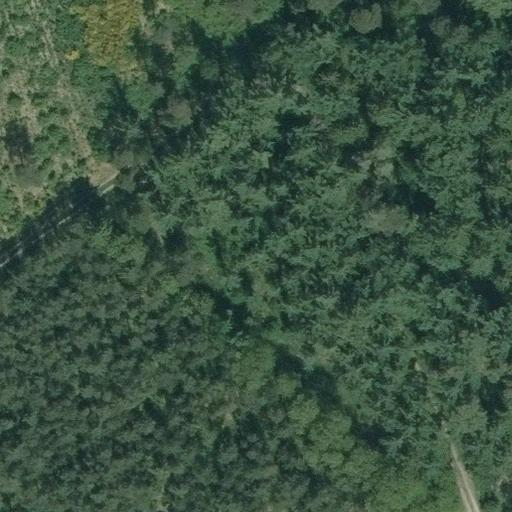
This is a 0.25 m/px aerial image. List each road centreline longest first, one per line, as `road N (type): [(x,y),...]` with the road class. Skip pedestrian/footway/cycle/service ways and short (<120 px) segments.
road 1 (track): [(290,34),(470,498),(511,471)]
road 2 (track): [(0,256),(109,184),(290,34)]
